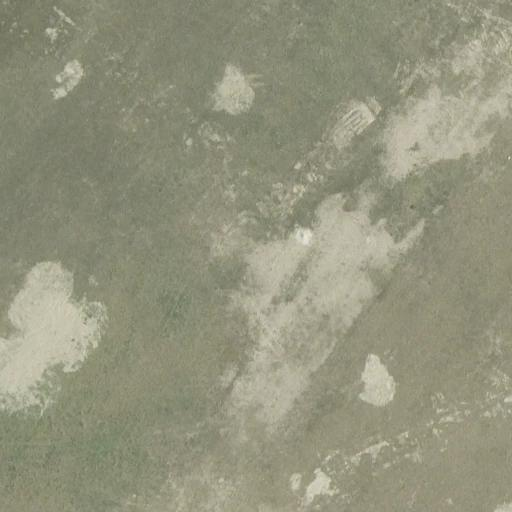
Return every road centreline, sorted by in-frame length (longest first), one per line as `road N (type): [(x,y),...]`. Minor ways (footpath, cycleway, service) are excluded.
road 1 (unknown): [(226,511),(511,119)]
road 2 (unknown): [(511,373),(388,289)]
